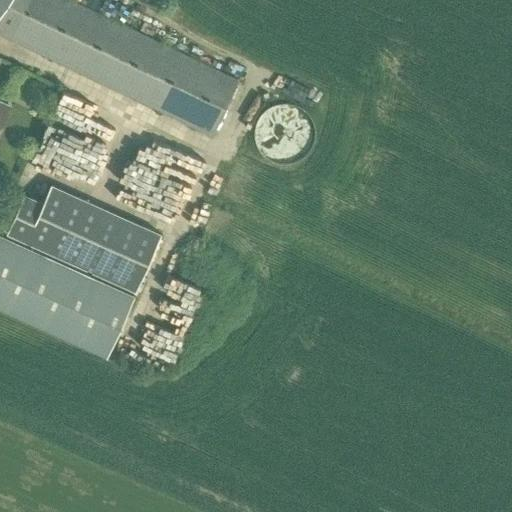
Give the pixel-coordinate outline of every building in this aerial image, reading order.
[(0,0),(0,37),(210,135),(237,80),(71,0),(0,0)] [(287,153),(296,156),(309,120),(263,103),(257,120),(261,121),(256,134),(250,150),(283,162),(287,153)] [(98,127),(94,104),(66,108),(69,131),(47,134),(49,149),(64,147),(65,154),(89,150),(86,129),(98,127)] [(170,188),(174,163),(154,151),(154,152),(145,147),(149,141),(133,132),(125,146),(161,168),(126,162),(122,160),(120,170),(133,172),(145,180),(141,187),(123,184),(120,203),(131,205),(146,214),(154,215),(166,194),(170,188)] [(7,232),(135,289),(160,233),(51,184),(43,202),(25,194),(7,232)] [(0,308),(105,356),(132,297),(0,237),(0,308)]
